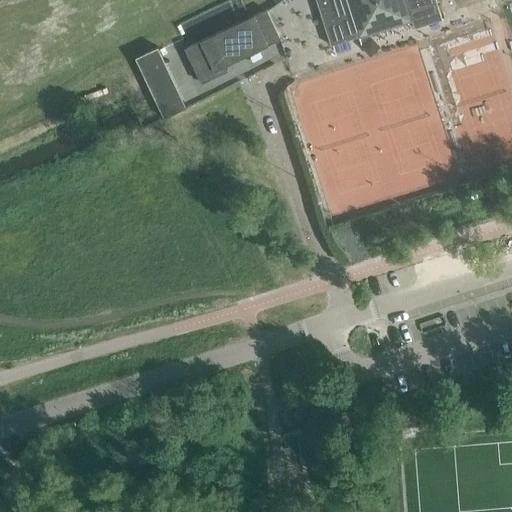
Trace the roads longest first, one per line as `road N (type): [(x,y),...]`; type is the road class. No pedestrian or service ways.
road 1 (residential): [(0,427),(511,266)]
road 2 (unknown): [(247,309),(208,296),(56,332),(0,322)]
